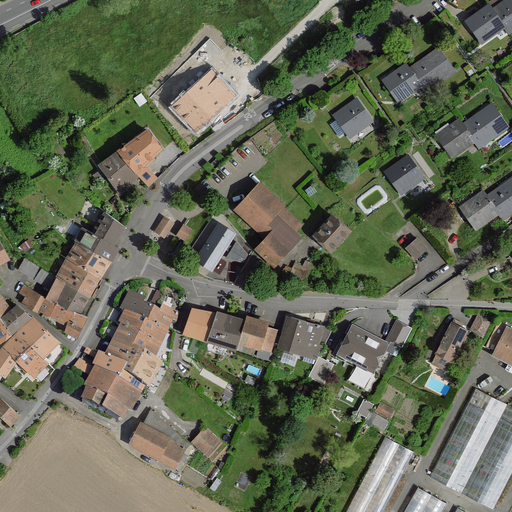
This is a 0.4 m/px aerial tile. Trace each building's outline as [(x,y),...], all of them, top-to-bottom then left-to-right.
[(505,2),(493,10),(503,24),(507,29),(511,26),(511,0),(507,5),(505,2)] [(493,10),(490,5),(481,12),(483,15),(470,24),(483,42),(496,32),(494,30),(503,24),(493,10)] [(447,11),(440,16),(449,29),(456,24),(447,11)] [(445,30),(437,18),(425,26),(434,38),(445,30)] [(434,38),(425,26),(419,31),(428,42),(434,38)] [(422,62),(410,70),(420,83),(424,89),(435,81),(437,84),(455,71),(441,52),(424,65),(422,62)] [(410,70),(406,65),(397,71),(399,74),(386,84),(399,102),(413,92),(411,90),(420,83),(410,70)] [(212,72),(176,106),(198,130),(234,96),(212,72)] [(370,118),(357,100),(348,106),(350,109),(337,119),(350,137),(364,127),(362,124),(370,118)] [(476,117),(464,125),(474,139),(478,144),(489,137),(491,139),(509,127),(495,108),(478,120),(476,117)] [(464,125),(461,120),(451,127),(454,130),(441,139),(453,157),(467,147),(465,145),(474,139),(464,125)] [(119,152),(136,173),(145,165),(162,148),(148,131),(119,152)] [(119,190),(136,173),(119,152),(101,165),(119,190)] [(422,175),(409,156),(400,163),(401,166),(389,176),(402,194),(415,184),(413,181),(422,175)] [(145,165),(136,173),(149,187),(157,180),(145,165)] [(260,184),(237,209),(266,239),(270,236),(288,252),(301,238),(295,232),(276,214),(283,207),(284,206),(260,184)] [(499,189),(488,197),(497,211),(501,216),(511,209),(511,184),(501,192),(499,189)] [(488,197),(484,192),(475,199),(477,202),(464,211),(477,229),(490,219),(489,217),(497,211),(488,197)] [(302,225),(283,207),(276,214),(295,232),(302,225)] [(107,213),(95,235),(114,245),(125,226),(107,213)] [(165,214),(156,230),(168,237),(177,221),(165,214)] [(333,217),(316,235),(332,250),(349,231),(333,217)] [(216,219),(194,259),(213,269),(235,229),(216,219)] [(303,223),(302,225),(295,232),(301,238),(310,229),(303,223)] [(185,225),(178,235),(186,241),(193,231),(185,225)] [(86,229),(77,243),(110,262),(118,248),(114,245),(95,235),(86,229)] [(270,236),(266,239),(257,248),(276,265),(288,252),(270,236)] [(427,250),(418,239),(407,248),(417,259),(427,250)] [(0,240),(0,261),(9,256),(2,245),(0,241),(0,240)] [(234,240),(227,255),(244,262),(250,247),(234,240)] [(77,243),(68,258),(100,277),(101,276),(98,274),(101,268),(105,270),(110,262),(77,243)] [(86,294),(90,296),(92,298),(121,249),(118,248),(110,262),(105,270),(101,268),(98,274),(101,276),(100,277),(68,258),(67,260),(96,277),(86,294)] [(52,289),(58,279),(57,279),(25,258),(19,269),(52,289)] [(58,279),(66,283),(86,294),(96,277),(67,260),(57,279),(58,279)] [(58,279),(52,289),(47,297),(56,302),(61,293),(66,283),(58,279)] [(66,283),(61,293),(85,305),(90,296),(86,294),(66,283)] [(29,306),(36,291),(25,285),(20,294),(26,297),(24,301),(29,306)] [(50,315),(57,304),(57,303),(56,302),(47,297),(36,291),(29,306),(49,316),(50,315)] [(61,293),(56,302),(57,303),(57,304),(74,312),(79,315),(80,313),(85,305),(61,293)] [(8,314),(12,311),(0,296),(0,295),(0,317),(1,319),(8,314)] [(149,325),(155,313),(143,307),(145,302),(132,296),(131,301),(128,300),(122,312),(149,325)] [(67,323),(74,312),(57,304),(50,315),(67,323)] [(18,329),(31,316),(19,306),(12,311),(8,314),(18,329)] [(149,325),(165,333),(170,322),(176,324),(179,314),(162,309),(160,315),(155,313),(149,325)] [(184,334),(198,339),(207,312),(194,309),(184,334)] [(79,315),(74,312),(67,323),(62,334),(76,345),(92,319),(88,316),(80,313),(79,315)] [(148,361),(152,360),(165,333),(149,325),(122,312),(116,324),(119,325),(126,329),(141,336),(134,352),(140,355),(140,356),(148,361)] [(207,342),(208,339),(217,314),(207,312),(198,339),(202,340),(207,342)] [(18,329),(8,314),(1,319),(11,334),(18,329)] [(239,342),(246,321),(237,318),(237,320),(217,314),(208,339),(237,348),(239,342)] [(491,321),(479,315),(471,330),(483,336),(491,321)] [(11,334),(1,319),(0,317),(0,339),(1,341),(2,342),(11,334)] [(323,326),(292,317),(283,347),(317,358),(323,346),(318,344),(323,326)] [(54,343),(32,320),(22,328),(46,353),(54,343)] [(239,342),(245,343),(256,347),(260,348),(261,348),(268,327),(246,320),(246,321),(239,342)] [(398,321),(389,339),(401,346),(411,328),(398,321)] [(467,331),(453,324),(444,341),(458,348),(467,331)] [(126,329),(119,325),(110,342),(102,357),(105,359),(110,361),(126,329)] [(496,352),(507,330),(498,325),(487,347),(496,352)] [(386,343),(353,326),(341,350),(358,359),(358,360),(375,369),(385,351),(388,344),(386,343)] [(261,348),(271,352),(273,344),(278,330),(268,327),(261,348)] [(50,365),(54,360),(46,353),(22,328),(0,350),(15,364),(35,382),(50,365)] [(141,336),(126,329),(110,361),(126,369),(132,373),(140,356),(140,355),(134,352),(141,336)] [(511,359),(511,332),(507,330),(496,352),(511,359)] [(167,336),(160,351),(165,354),(173,339),(167,336)] [(388,344),(385,351),(396,356),(401,346),(389,339),(386,343),(388,344)] [(458,348),(444,341),(438,352),(451,360),(458,348)] [(227,351),(228,346),(209,342),(207,347),(227,351)] [(245,343),(242,351),(254,355),(256,347),(245,343)] [(93,359),(96,353),(87,348),(84,354),(93,359)] [(261,348),(260,348),(257,356),(268,360),(271,352),(261,348)] [(15,364),(0,350),(0,373),(4,376),(15,364)] [(105,359),(102,357),(96,353),(93,359),(90,367),(94,370),(99,372),(105,359)] [(163,365),(152,360),(148,361),(140,356),(132,373),(126,369),(122,376),(145,390),(149,392),(163,365)] [(334,364),(319,357),(309,377),(324,384),(334,364)] [(126,369),(110,361),(105,359),(99,372),(102,374),(119,383),(122,376),(126,369)] [(81,361),(79,360),(73,369),(80,373),(85,376),(90,367),(81,361)] [(80,373),(73,369),(61,387),(69,392),(80,373)] [(99,372),(94,370),(83,389),(86,391),(93,394),(102,374),(99,372)] [(119,383),(102,374),(93,394),(107,401),(129,412),(132,414),(142,395),(119,383)] [(145,390),(122,376),(119,383),(142,395),(145,390)] [(432,476),(462,492),(507,404),(477,388),(432,476)] [(80,402),(101,413),(107,401),(93,394),(86,391),(80,402)] [(0,417),(11,427),(21,416),(1,398),(0,398),(0,417)] [(123,423),(129,412),(107,401),(101,413),(123,423)] [(394,410),(382,403),(378,410),(390,417),(394,410)] [(462,492),(493,508),(511,471),(511,406),(507,404),(462,492)] [(145,425),(169,438),(175,431),(153,411),(145,425)] [(388,421),(371,411),(367,418),(384,428),(388,421)] [(169,438),(145,425),(135,445),(158,458),(169,438)] [(207,429),(194,443),(206,454),(219,440),(207,429)] [(175,431),(169,438),(185,446),(189,443),(175,431)] [(185,446),(169,438),(158,458),(174,468),(185,446)] [(385,511),(415,454),(385,438),(346,511),(385,511)] [(441,511),(446,504),(419,489),(405,511),(441,511)]
